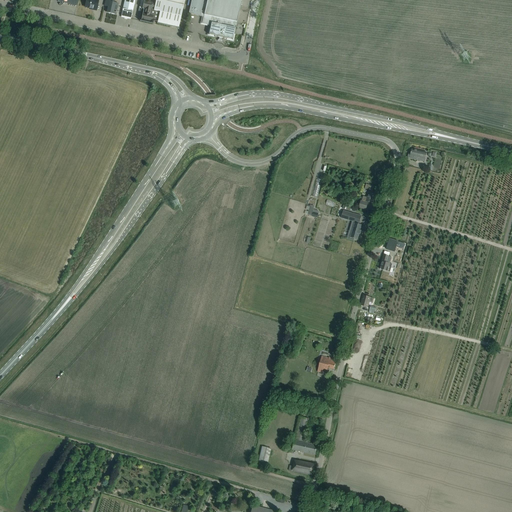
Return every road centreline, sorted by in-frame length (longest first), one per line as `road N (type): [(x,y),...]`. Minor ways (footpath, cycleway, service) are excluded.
road 1 (unclassified): [(209,135),(244,162),(269,158),(316,127),(383,138),(396,149),(307,511)]
road 2 (unclassified): [(241,56),(0,5)]
road 3 (secondary): [(484,145),(313,101),(250,94)]
road 4 (secondary): [(251,106),(484,145)]
road 5 (secondary): [(56,314),(169,167)]
road 6 (secondary): [(158,160),(56,314)]
